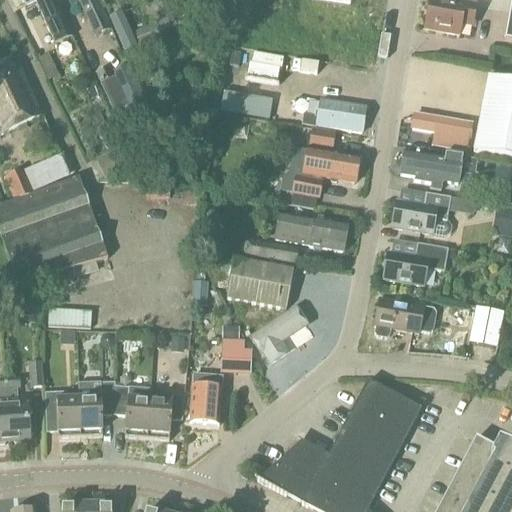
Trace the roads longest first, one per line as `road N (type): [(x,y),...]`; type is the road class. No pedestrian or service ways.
road 1 (residential): [(331,367),(346,349),(360,288),(403,0)]
road 2 (residential): [(184,492),(331,367)]
road 3 (residential): [(184,492),(133,479),(0,482)]
road 4 (residential): [(511,383),(331,367)]
